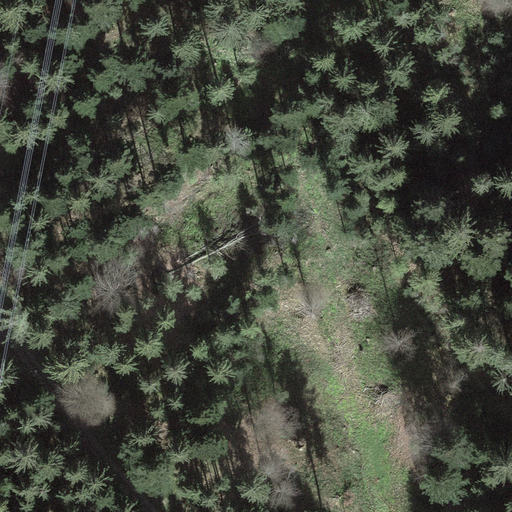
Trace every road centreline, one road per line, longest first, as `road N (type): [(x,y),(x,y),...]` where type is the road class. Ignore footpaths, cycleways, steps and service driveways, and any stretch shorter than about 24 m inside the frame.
road 1 (track): [(0,321),(158,511)]
road 2 (track): [(151,0),(177,32),(260,58),(298,52),(338,0)]
